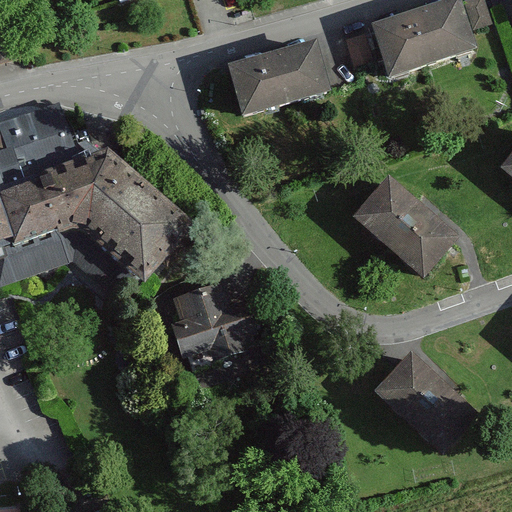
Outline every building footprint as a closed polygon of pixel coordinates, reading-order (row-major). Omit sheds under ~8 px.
[(482,0),(476,0),(463,4),(473,35),(492,29),(487,13),(482,0)] [(389,89),(478,59),(470,36),(459,6),(371,35),(381,64),(389,89)] [(0,64),(24,58),(13,15),(9,15),(0,17),(0,64)] [(364,35),(345,41),(355,72),(374,66),(364,35)] [(243,127),(330,102),(328,92),(316,49),(227,74),(232,92),(243,127)] [(65,268),(73,265),(128,314),(137,304),(196,235),(107,159),(94,164),(88,158),(73,148),(59,107),(0,126),(0,290),(1,291),(65,268)] [(511,165),(500,180),(511,189),(511,165)] [(413,209),(388,187),(353,227),(424,290),(459,249),(413,209)] [(181,325),(172,328),(183,361),(210,352),(213,363),(246,353),(242,341),(256,336),(245,304),(231,309),(223,286),(173,302),(181,325)] [(374,403),(443,466),(480,425),(467,414),(463,410),(411,363),(402,372),(374,403)]
